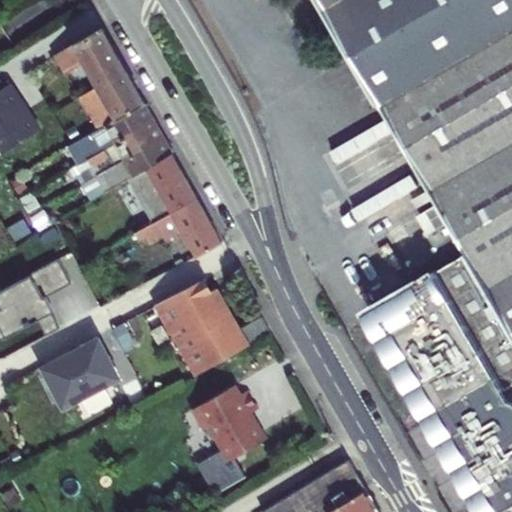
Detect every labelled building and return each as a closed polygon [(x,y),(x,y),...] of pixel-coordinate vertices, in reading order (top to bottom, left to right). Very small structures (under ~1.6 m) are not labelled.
[(511,511),(511,0),(323,0),(471,255),(378,309),(497,511),(511,511)] [(85,63),(99,87),(114,77),(110,69),(121,63),(101,29),(54,56),(65,74),(85,63)] [(114,77),(99,87),(83,96),(102,128),(144,104),(121,63),(110,69),(114,77)] [(0,89),(0,149),(3,154),(40,130),(9,84),(4,87),(0,89)] [(78,142),(88,159),(154,122),(144,104),(102,128),(78,142)] [(365,150),(394,132),(387,121),(358,139),(365,150)] [(92,166),(97,175),(163,138),(154,122),(88,159),(78,165),(70,169),(75,176),(77,175),(92,166)] [(92,201),(107,191),(132,177),(148,168),(172,154),(163,138),(97,175),(82,184),(92,201)] [(72,145),(69,147),(78,165),(88,159),(78,142),(72,145)] [(172,154),(148,168),(173,212),(197,198),(172,154)] [(82,184),(97,175),(92,166),(77,175),(82,184)] [(157,221),(173,212),(148,168),(132,177),(157,221)] [(157,221),(136,233),(139,239),(145,235),(150,242),(168,232),(171,235),(183,229),(198,256),(223,243),(197,198),(173,212),(157,221)] [(0,308),(0,339),(38,320),(46,335),(60,328),(52,313),(55,311),(47,296),(72,283),(59,259),(30,274),(31,275),(0,291),(0,305),(1,308),(0,308)] [(204,279),(162,302),(200,371),(247,345),(238,328),(224,302),(219,305),(204,279)] [(497,511),(378,309),(369,314),(485,511),(497,511)] [(238,328),(247,345),(271,332),(262,315),(238,328)] [(45,367),(65,405),(118,377),(97,337),(80,346),(82,348),(45,367)] [(235,384),(228,387),(234,397),(241,393),(235,384)] [(228,387),(192,408),(203,428),(207,425),(227,460),(266,438),(251,412),(256,408),(246,390),(241,393),(234,397),(228,387)] [(274,505),(277,510),(281,508),(283,511),(319,511),(333,504),(328,495),(355,478),(361,488),(364,486),(349,460),(274,505)] [(283,511),(281,508),(277,510),(278,511),(378,511),(364,486),(361,488),(355,478),(328,495),(333,504),(319,511),(283,511)]
